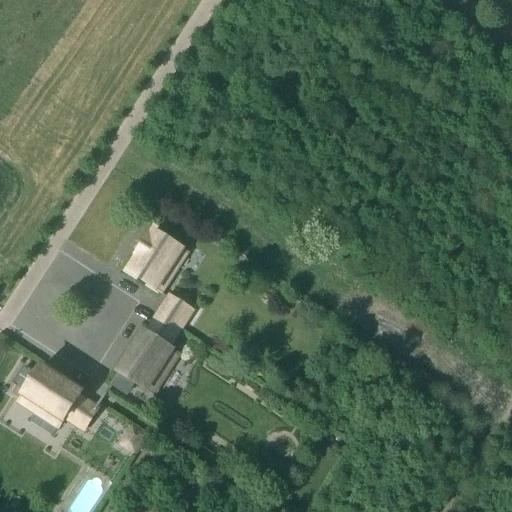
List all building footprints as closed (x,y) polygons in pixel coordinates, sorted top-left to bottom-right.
[(137,258),(127,273),(159,294),(175,269),(170,266),(181,250),(154,232),(150,237),(149,236),(136,256),(137,258)] [(170,299),(158,317),(178,331),(191,312),(170,299)] [(167,348),(178,331),(158,317),(147,335),(144,333),(117,374),(119,375),(111,387),(126,396),(134,384),(143,391),(154,375),(161,380),(177,355),(167,348)] [(24,369),(14,385),(25,392),(18,403),(59,429),(65,419),(84,431),(97,411),(78,399),(80,395),(40,369),(35,377),(24,369)] [(131,429),(123,441),(136,449),(144,437),(131,429)]
